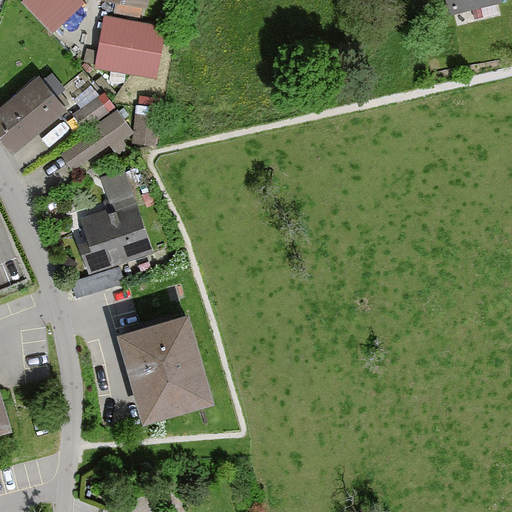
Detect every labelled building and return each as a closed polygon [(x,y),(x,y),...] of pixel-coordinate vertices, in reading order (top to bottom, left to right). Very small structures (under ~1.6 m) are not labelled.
[(75,0),(19,0),(16,3),(43,35),(81,6),(75,0)] [(147,0),(96,0),(146,11),(147,0)] [(501,2),(499,0),(446,0),(453,22),(478,11),(480,22),(494,21),(489,6),(501,2)] [(165,26),(102,18),(93,70),(158,77),(165,26)] [(39,75),(0,107),(0,147),(6,154),(64,105),(39,75)] [(82,120),(114,102),(106,86),(73,105),(82,120)] [(72,166),(132,131),(116,103),(88,119),(93,127),(60,146),(72,166)] [(153,140),(155,112),(134,111),(132,138),(153,140)] [(146,249),(117,169),(92,178),(101,203),(65,216),(84,271),(146,249)] [(213,397),(189,312),(116,334),(144,424),(213,397)] [(0,394),(0,434),(10,432),(0,394)]
